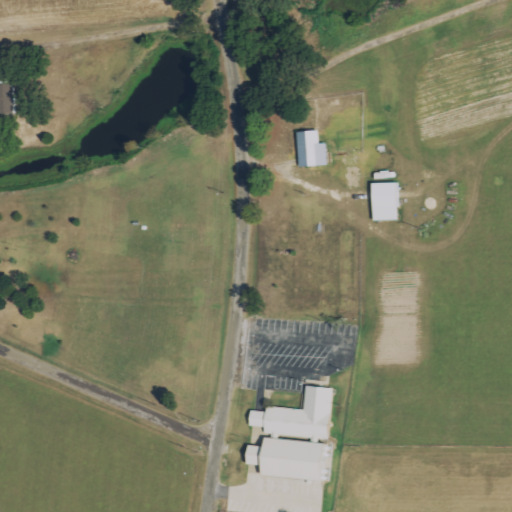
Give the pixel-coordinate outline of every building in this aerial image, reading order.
[(0,94),(1,114),(18,113),(17,83),(0,83),(0,94)] [(302,166),(331,165),(330,142),(323,143),(322,130),(301,131),(302,166)] [(378,220),(403,220),(402,182),(377,183),(378,220)] [(338,388),(310,385),(308,409),(271,405),(271,411),(255,410),(254,425),(269,427),(268,433),(333,439),(338,388)] [(266,476),(329,480),(332,442),(270,438),(270,446),(252,445),(251,464),(267,465),(266,476)]
